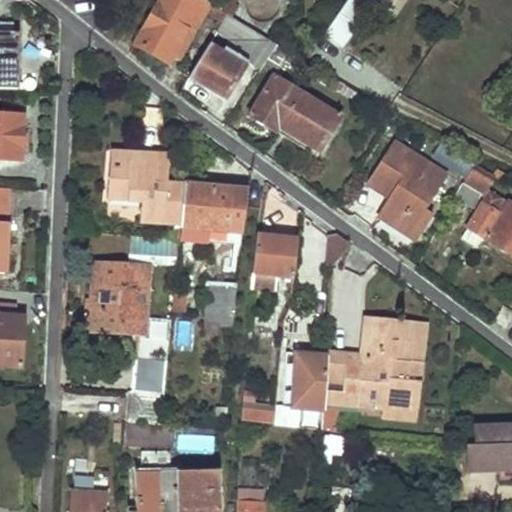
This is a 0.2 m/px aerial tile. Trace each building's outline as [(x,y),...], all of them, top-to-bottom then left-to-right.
[(168,64),(172,57),(179,61),(206,12),(223,21),(227,15),(218,10),(202,0),(159,0),(134,45),(168,64)] [(224,0),(218,10),(227,15),(231,18),(237,8),(224,0)] [(343,49),(372,8),(361,0),(346,0),(323,35),(343,49)] [(229,39),(221,53),(208,45),(192,71),(210,82),(206,89),(224,100),(248,62),(260,70),(263,66),(277,45),(231,18),(227,15),(223,21),(217,32),(229,39)] [(0,89),(17,90),(17,33),(0,32),(0,89)] [(263,66),(276,73),(285,60),(303,70),(307,63),(277,45),(263,66)] [(210,82),(192,71),(188,78),(206,89),(210,82)] [(272,77),(248,116),(274,132),(277,127),(318,152),(339,118),(272,77)] [(0,160),(20,161),(22,116),(0,115),(0,160)] [(440,143),(433,155),(467,176),(472,168),(474,164),(440,143)] [(393,144),(370,179),(392,193),(380,212),(417,236),(430,215),(423,211),(445,176),(393,144)] [(110,157),(106,196),(141,199),(139,220),(179,225),(183,186),(167,184),(170,155),(145,153),(144,160),(110,157)] [(472,168),(467,176),(456,196),(473,207),(482,191),(485,193),(493,180),(472,168)] [(493,175),(500,179),(504,173),(497,169),(493,175)] [(183,186),(179,225),(179,227),(241,234),(247,192),(183,186)] [(476,249),(483,238),(511,256),(511,206),(506,203),(498,216),(491,211),(497,200),(488,194),(460,239),(476,249)] [(324,270),(325,233),(307,233),(307,270),(324,270)] [(256,235),(251,289),(275,291),(276,277),(292,279),(296,239),(256,235)] [(336,235),(328,236),(325,268),(333,265),(333,263),(348,243),(336,235)] [(129,236),(127,264),(175,267),(177,240),(129,236)] [(94,264),(89,332),(138,335),(131,393),(163,395),(170,321),(144,319),(148,268),(94,264)] [(207,283),(204,325),(232,327),(235,285),(207,283)] [(172,292),(171,311),(182,312),(183,293),(172,292)] [(0,305),(0,366),(20,368),(22,345),(15,344),(16,317),(17,307),(0,305)] [(23,318),(16,317),(15,344),(22,345),(23,318)] [(326,354),(326,357),(323,402),(384,408),(406,410),(406,409),(414,410),(419,362),(409,361),(411,343),(395,341),(397,322),(364,319),(360,357),(326,354)] [(423,324),(397,322),(395,341),(411,343),(409,361),(419,362),(423,324)] [(286,355),(283,407),(315,411),(313,421),(307,421),(306,430),(321,431),(322,411),(323,402),(326,357),(286,355)] [(129,393),(127,423),(160,426),(163,395),(131,393),(129,393)] [(384,408),(383,417),(413,420),(414,410),(406,409),(406,410),(384,408)] [(266,417),(267,413),(242,410),(241,421),(272,424),(273,418),(266,417)] [(322,411),(321,431),(333,433),(334,411),(322,411)] [(124,425),(122,446),(172,450),(174,430),(124,425)] [(468,446),(469,472),(511,470),(511,430),(510,430),(510,427),(475,428),(476,446),(468,446)] [(180,436),(179,452),(216,453),(217,437),(180,436)] [(327,437),(324,453),(342,456),(345,440),(327,437)] [(134,473),(135,511),(219,511),(218,470),(134,473)] [(105,511),(107,495),(70,492),(68,511),(105,511)] [(262,511),(263,503),(237,501),(236,511),(262,511)]
